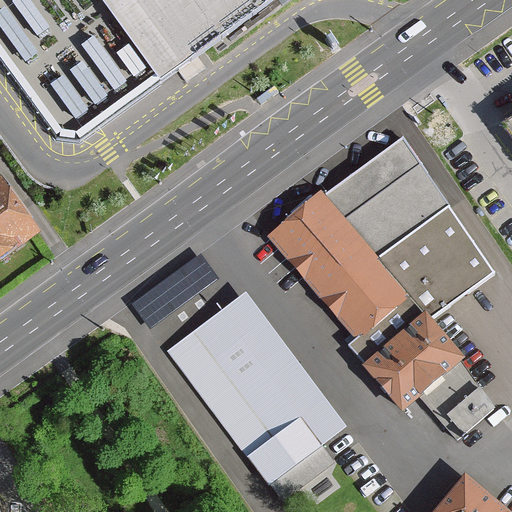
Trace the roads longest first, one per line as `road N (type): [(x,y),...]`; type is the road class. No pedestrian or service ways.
road 1 (primary): [(0,347),(482,0)]
road 2 (unknown): [(218,228),(416,467),(472,460),(511,434)]
road 3 (unknown): [(511,281),(380,110)]
